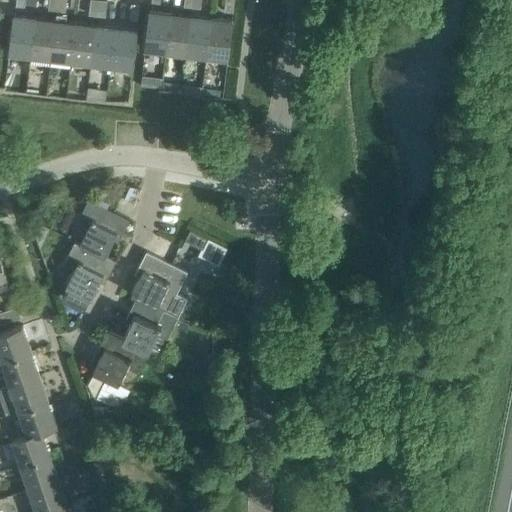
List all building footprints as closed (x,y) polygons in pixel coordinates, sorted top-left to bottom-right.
[(49,0),(48,9),(57,10),(57,0),(49,0)] [(57,0),(57,10),(65,11),(66,0),(57,0)] [(90,0),(89,14),(97,15),(98,0),(90,0)] [(98,0),(97,15),(105,16),(107,0),(98,0)] [(225,0),(224,10),(233,11),(234,0),(225,0)] [(131,3),(129,18),(138,20),(140,4),(131,3)] [(145,48),(166,50),(171,11),(150,9),(145,48)] [(166,50),(186,53),(191,14),(171,11),(166,50)] [(9,52),(30,55),(35,15),(14,13),(9,52)] [(186,53),(207,55),(211,16),(191,14),(186,53)] [(30,55),(51,57),(56,18),(35,15),(30,55)] [(211,16),(207,55),(228,58),(233,19),(211,16)] [(51,57),(71,60),(76,20),(56,18),(51,57)] [(71,60),(91,62),(96,23),(76,20),(71,60)] [(91,62),(112,65),(117,25),(96,23),(91,62)] [(117,25),(112,65),(133,67),(138,28),(117,25)] [(142,75),(141,86),(148,87),(160,89),(161,78),(142,75)] [(130,186),(128,199),(137,200),(139,187),(130,186)] [(89,226),(81,242),(106,254),(117,231),(122,234),(130,218),(90,198),(79,220),(89,226)] [(48,204),(33,210),(36,217),(51,212),(48,204)] [(185,239),(203,248),(208,238),(190,229),(185,239)] [(69,286),(64,296),(86,307),(91,297),(92,297),(104,273),(108,275),(116,260),(106,254),(81,242),(76,240),(65,262),(75,267),(66,285),(69,286)] [(131,293),(137,295),(178,315),(187,297),(177,292),(187,270),(147,250),(139,266),(143,268),(131,293)] [(135,312),(124,336),(149,348),(157,332),(167,337),(178,315),(137,295),(130,310),(135,312)] [(0,323),(21,317),(17,306),(16,307),(13,298),(0,302),(0,323)] [(0,332),(0,353),(2,360),(32,349),(23,324),(0,332)] [(105,346),(93,370),(106,377),(97,397),(121,409),(131,388),(119,383),(127,365),(138,371),(149,348),(124,336),(108,328),(100,344),(105,346)] [(2,360),(11,384),(40,374),(32,349),(2,360)] [(19,409),(49,399),(40,374),(11,384),(0,387),(0,395),(6,413),(19,409)] [(42,429),(57,424),(49,399),(19,409),(24,424),(9,430),(13,439),(42,429)] [(13,439),(21,463),(50,453),(42,429),(13,439)] [(21,463),(29,488),(59,478),(50,453),(21,463)] [(29,488),(37,511),(38,511),(67,502),(59,478),(29,488)] [(38,511),(70,511),(67,502),(38,511)]
